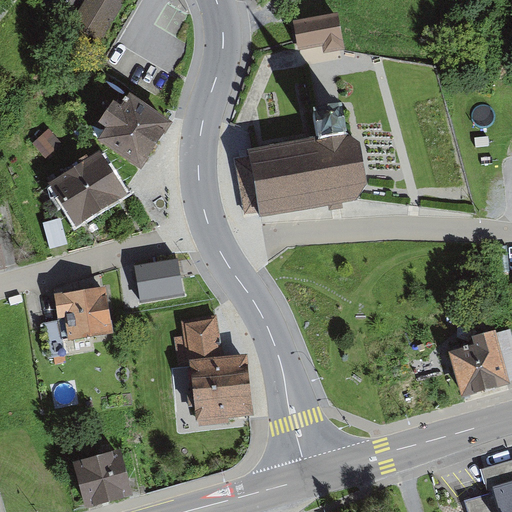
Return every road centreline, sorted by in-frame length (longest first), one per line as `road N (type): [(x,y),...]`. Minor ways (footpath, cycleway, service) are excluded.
road 1 (residential): [(511,234),(405,226),(263,235),(224,259)]
road 2 (tertiary): [(308,478),(277,351),(224,259)]
road 3 (tertiary): [(208,227),(199,154),(224,50),(216,0)]
road 4 (residential): [(0,283),(208,227)]
road 5 (secondary): [(308,478),(511,419)]
